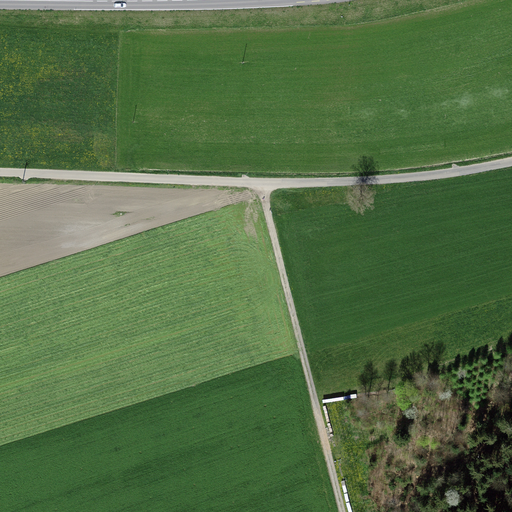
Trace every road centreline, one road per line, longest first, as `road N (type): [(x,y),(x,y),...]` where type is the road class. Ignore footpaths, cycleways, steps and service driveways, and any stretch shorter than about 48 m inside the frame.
road 1 (unclassified): [(511,156),(457,170),(319,181),(0,173)]
road 2 (track): [(263,182),(338,511)]
road 3 (primary): [(198,0),(9,0)]
